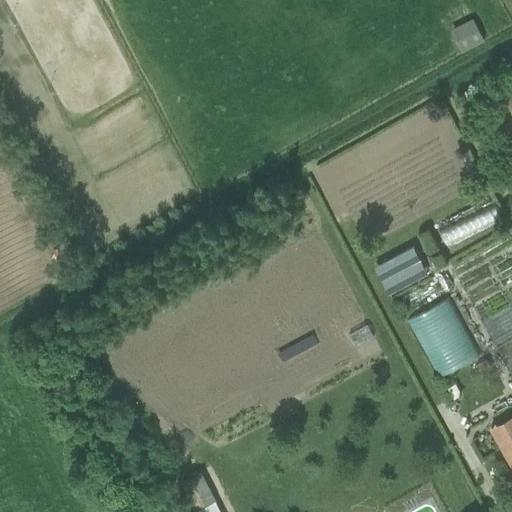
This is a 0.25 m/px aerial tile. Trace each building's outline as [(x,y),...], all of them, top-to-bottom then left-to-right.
[(464,48),(485,36),(474,16),(453,28),(464,48)] [(494,207),(441,231),(446,243),(499,219),(494,207)] [(416,244),(375,262),(387,290),(428,272),(416,244)] [(407,321),(438,378),(481,354),(450,298),(407,321)] [(486,359),(477,364),(482,374),(492,369),(486,359)] [(511,418),(492,429),(505,453),(511,466),(511,418)] [(197,511),(221,511),(216,500),(196,510),(197,511)]
